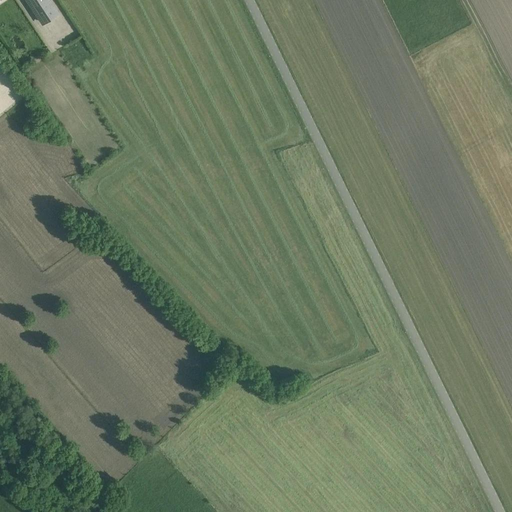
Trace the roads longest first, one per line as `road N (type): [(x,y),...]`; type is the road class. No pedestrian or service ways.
road 1 (unclassified): [(499,511),(249,0)]
road 2 (track): [(0,408),(90,511)]
